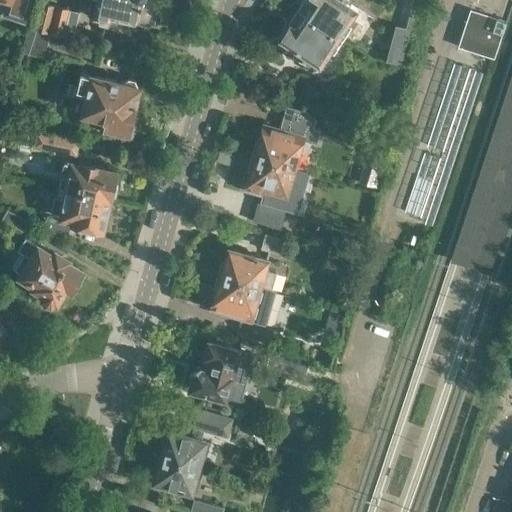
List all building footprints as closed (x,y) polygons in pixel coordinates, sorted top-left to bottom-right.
[(3,17),(26,24),(33,0),(5,0),(8,0),(3,17)] [(93,0),(90,14),(93,15),(100,17),(99,20),(123,25),(124,18),(150,24),(155,21),(159,0),(93,0)] [(302,0),(297,9),(339,37),(358,8),(350,2),(351,0),(302,0)] [(51,33),(64,36),(70,8),(42,1),(35,29),(36,29),(51,33)] [(339,37),(297,9),(288,22),(290,24),(280,38),(289,44),(286,50),(293,55),(301,61),(302,60),(309,65),(312,60),(321,65),(339,37)] [(396,25),(386,60),(400,64),(409,29),(396,25)] [(36,29),(28,53),(43,58),(51,33),(36,29)] [(106,128),(129,134),(137,101),(141,85),(92,73),(91,75),(83,73),(79,88),(88,90),(82,113),(107,119),(106,128)] [(290,108),(287,120),(311,126),(315,115),(290,108)] [(256,156),(296,167),(305,135),(265,124),(256,156)] [(35,146),(76,154),(79,142),(37,133),(35,146)] [(377,183),(382,156),(366,153),(361,180),(377,183)] [(249,182),(246,191),(263,196),(266,187),(288,193),(296,167),(256,156),(249,182)] [(61,188),(111,198),(111,197),(112,198),(118,170),(97,166),(98,165),(85,163),(69,160),(69,161),(55,158),(53,169),(65,171),(61,188)] [(435,219),(444,185),(428,181),(427,183),(413,180),(405,212),(435,219)] [(111,198),(61,188),(59,198),(56,197),(53,210),(61,212),(60,218),(72,220),(72,223),(104,230),(111,198)] [(7,209),(1,219),(23,231),(29,221),(7,209)] [(43,226),(67,237),(71,226),(48,215),(43,226)] [(261,248),(283,254),(287,239),(266,233),(261,248)] [(33,288),(42,294),(42,299),(46,303),(52,305),(56,302),(58,303),(67,289),(71,291),(85,270),(69,261),(71,259),(56,250),(54,253),(39,244),(37,246),(27,239),(21,249),(25,252),(16,267),(22,271),(19,276),(34,286),(33,288)] [(230,247),(222,276),(262,288),(271,290),(276,273),(267,270),(270,258),(230,247)] [(222,276),(212,309),(242,318),(237,332),(259,338),(263,323),(253,320),(262,288),(222,276)] [(193,371),(189,388),(227,398),(233,399),(239,378),(248,381),(256,353),(241,349),(208,339),(204,356),(205,357),(203,366),(193,371)] [(210,436),(242,445),(245,434),(213,426),(210,436)] [(161,456),(203,468),(211,442),(168,430),(165,443),(161,444),(159,450),(162,453),(161,456)] [(203,468),(161,456),(160,458),(156,459),(154,467),(157,470),(154,482),(196,494),(203,468)] [(192,511),(221,511),(223,506),(195,499),(192,510),(193,510),(192,511)]
